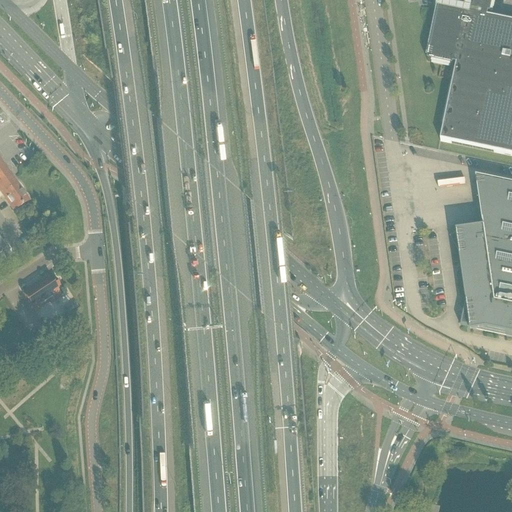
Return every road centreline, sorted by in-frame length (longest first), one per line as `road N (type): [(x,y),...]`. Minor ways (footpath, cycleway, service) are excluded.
road 1 (trunk): [(295,511),(242,0)]
road 2 (trunk): [(114,0),(142,207),(161,511)]
road 3 (motorway): [(247,511),(197,0)]
road 4 (motorway): [(169,0),(219,511)]
road 5 (trunk): [(93,130),(120,296),(129,511)]
road 6 (trunk): [(345,282),(339,226),(281,0)]
road 7 (secondary): [(327,297),(126,117)]
road 8 (secondary): [(93,130),(284,305)]
road 9 (tertiary): [(88,252),(88,511)]
road 10 (tertiary): [(0,93),(71,184),(88,252)]
road 11 (unclassified): [(372,0),(392,141)]
